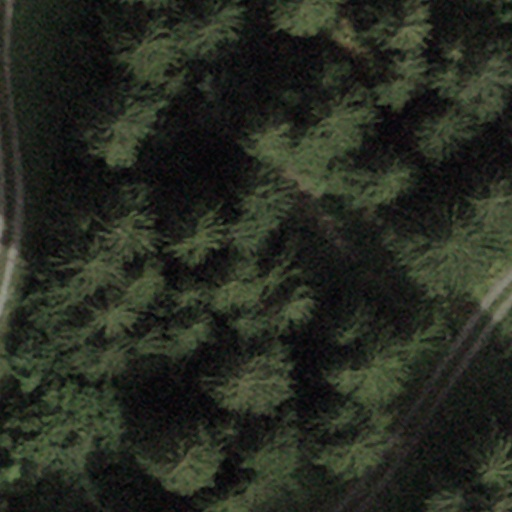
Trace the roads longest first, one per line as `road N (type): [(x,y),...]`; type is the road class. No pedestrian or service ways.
road 1 (track): [(511,297),(349,511)]
road 2 (track): [(0,261),(7,178),(0,99)]
